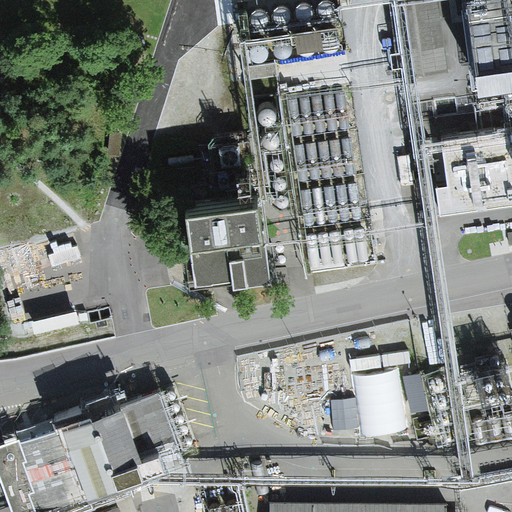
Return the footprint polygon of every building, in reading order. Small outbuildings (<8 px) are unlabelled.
[(434,0),(391,0),(402,71),(444,65),(434,0)] [(511,0),(469,0),(481,77),(511,72),(511,0)] [(338,14),(294,21),(298,45),(341,38),(338,14)] [(437,178),(441,201),(511,192),(511,122),(445,134),(453,176),(437,178)] [(258,195),(186,205),(197,283),(230,278),(231,285),(243,284),(244,291),(270,287),(258,195)] [(160,396),(0,450),(0,467),(15,511),(38,511),(183,462),(160,396)] [(442,511),(443,498),(270,498),(270,511),(442,511)]
